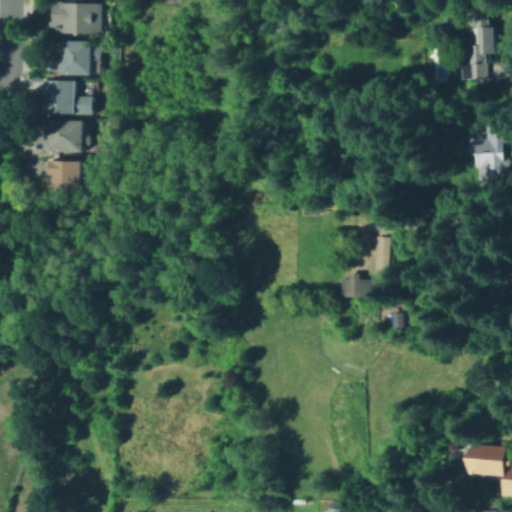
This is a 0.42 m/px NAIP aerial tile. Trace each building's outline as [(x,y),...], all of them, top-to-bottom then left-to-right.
[(105,25),(105,34),(57,34),(57,25),(53,25),(53,4),(105,4),(105,25)] [(477,80),(467,80),(467,57),(477,57),(477,46),(484,46),(484,17),(502,17),(502,54),(493,54),(492,80),(477,80)] [(93,43),(93,48),(102,48),(102,61),(93,61),(93,76),(63,76),(63,61),(59,61),(59,43),(93,43)] [(80,81),(80,97),(95,97),(95,115),(48,115),(48,100),(45,100),(45,81),(80,81)] [(89,133),(89,136),(94,136),(94,145),(88,145),(88,152),(49,152),(49,133),(45,133),(45,122),(89,122),(89,133)] [(511,160),(511,189),(486,189),(486,167),(480,167),(480,131),(487,131),(487,125),(511,125),(511,142),(507,142),(507,160),(511,160)] [(85,162),(85,176),(92,176),(92,187),(85,187),(85,194),(52,193),(52,179),(48,179),(48,162),(85,162)] [(391,235),(391,284),(380,284),(379,296),(343,296),(343,279),(350,279),(350,272),(377,272),(377,235),(391,235)] [(390,312),(402,311),(403,326),(391,327),(390,312)] [(511,497),(505,497),(505,477),(478,477),(478,448),(511,448),(511,497)] [(328,511),(328,502),(345,502),(345,511),(328,511)]
